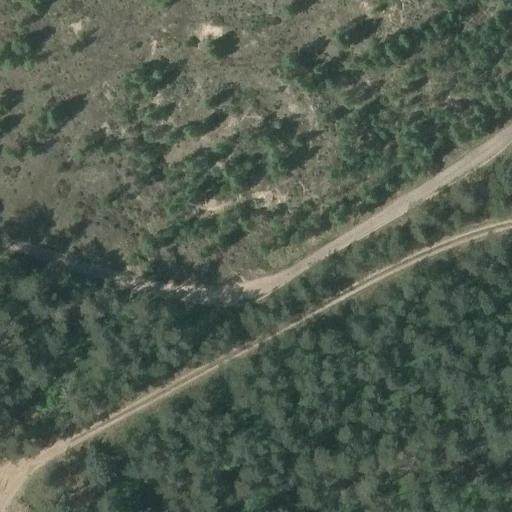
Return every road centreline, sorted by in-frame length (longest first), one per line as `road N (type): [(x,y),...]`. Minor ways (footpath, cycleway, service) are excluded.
road 1 (track): [(511,219),(415,254),(32,461),(0,498)]
road 2 (track): [(0,241),(158,289),(253,290),(511,136)]
